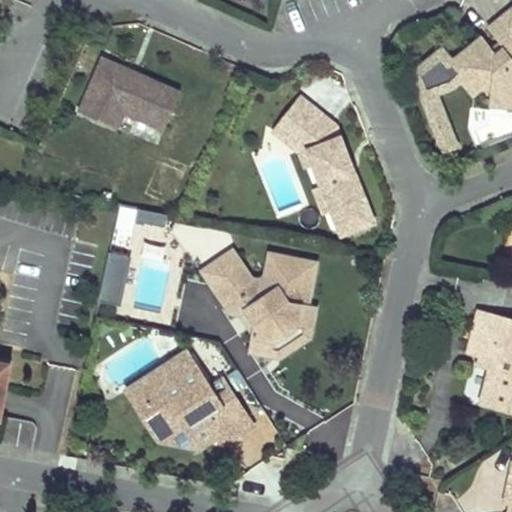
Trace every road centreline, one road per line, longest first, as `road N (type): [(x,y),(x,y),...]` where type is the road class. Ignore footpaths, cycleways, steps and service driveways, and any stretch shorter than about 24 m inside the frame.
road 1 (residential): [(143,0),(258,47),(320,41),(353,53),(418,210)]
road 2 (residential): [(361,480),(418,210)]
road 3 (residential): [(0,470),(224,511)]
